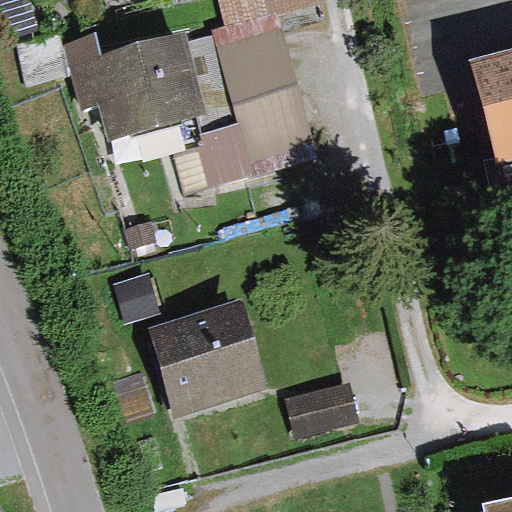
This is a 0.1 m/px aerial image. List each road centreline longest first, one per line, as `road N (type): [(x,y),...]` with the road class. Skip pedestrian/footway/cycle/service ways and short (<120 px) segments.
road 1 (track): [(458,431),(425,378),(333,0)]
road 2 (track): [(511,419),(190,503)]
road 3 (residential): [(76,511),(0,294)]
